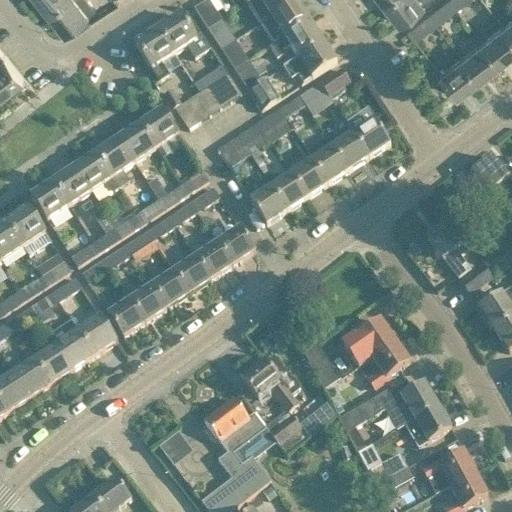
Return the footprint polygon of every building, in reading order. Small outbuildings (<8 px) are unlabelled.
[(38,0),(48,12),(63,0),(38,0)] [(63,0),(48,12),(64,32),(64,34),(88,14),(95,9),(88,0),(63,0)] [(262,27),(297,4),(294,0),(258,0),(248,7),(262,27)] [(398,22),(399,23),(425,4),(424,3),(427,0),(386,0),(384,2),(400,21),(398,22)] [(436,25),(457,9),(450,0),(429,16),(436,25)] [(457,9),(468,0),(449,0),(450,0),(457,9)] [(478,0),(473,0),(467,5),(477,18),(486,11),(478,0)] [(223,24),(209,2),(195,12),(209,33),(223,24)] [(275,48),(311,25),(297,4),(262,27),(275,47),(275,48)] [(415,41),(436,25),(429,16),(408,32),(415,41)] [(196,41),(192,35),(181,18),(158,33),(175,59),(189,50),(196,61),(205,55),(211,51),(202,37),(196,41)] [(511,18),(502,26),(511,37),(511,18)] [(236,44),(223,24),(209,33),(222,53),(236,44)] [(299,62),(324,46),(311,25),(275,48),(275,47),(270,50),(277,62),(285,57),(283,54),(290,49),(298,61),(299,62)] [(482,42),(499,64),(511,54),(511,37),(502,26),(482,42)] [(162,68),(175,59),(158,33),(136,48),(160,85),(169,79),(168,78),(162,68)] [(482,42),(461,57),(478,80),(499,64),(482,42)] [(236,74),(250,65),(236,44),(222,53),(236,74)] [(305,87),(312,82),(321,77),(338,66),(324,46),(299,62),(298,61),(283,71),(289,79),(297,74),(305,87)] [(0,93),(2,96),(24,79),(0,49),(0,93)] [(461,57),(456,62),(440,74),(458,96),(478,80),(461,57)] [(250,65),(236,74),(248,93),(249,95),(263,85),(262,84),(250,65)] [(351,87),(342,73),(325,84),(320,87),(326,96),(330,101),(334,98),(351,87)] [(229,79),(218,85),(232,106),(242,99),(229,79)] [(280,102),(266,81),(262,84),(263,85),(249,95),(248,93),(247,94),(260,115),(280,102)] [(221,113),(232,106),(218,85),(217,86),(208,92),(221,113)] [(300,100),(306,109),(326,96),(320,87),(300,100)] [(197,99),(211,120),(221,113),(208,92),(197,99)] [(165,102),(173,114),(181,109),(173,96),(165,102)] [(187,106),(200,127),(211,120),(197,99),(187,106)] [(306,109),(300,100),(280,113),(286,123),(306,109)] [(190,134),(200,127),(187,106),(176,113),(190,134)] [(367,112),(346,125),(348,128),(354,137),(370,162),(391,148),(375,123),(367,112)] [(162,115),(141,128),(157,153),(179,139),(163,113),(162,114),(162,115)] [(286,123),(280,113),(259,127),(265,136),(286,123)] [(238,140),(250,158),(271,144),(265,136),(259,127),(238,140)] [(135,167),(157,153),(141,128),(119,143),(135,167)] [(328,141),(334,150),(333,150),(350,175),(370,162),(354,137),(348,128),(328,141)] [(218,154),(220,157),(230,172),(246,161),(250,158),(238,140),(234,143),(218,154)] [(328,141),(307,155),(313,164),(329,189),(350,175),(333,150),(334,150),(328,141)] [(97,157),(120,191),(130,185),(124,175),(135,167),(119,143),(97,157)] [(120,191),(97,157),(76,171),(92,196),(104,188),(107,193),(114,195),(120,191)] [(484,227),(510,205),(511,203),(511,184),(505,175),(492,160),(472,177),(484,192),(485,193),(468,207),(481,222),(484,227)] [(313,164),(292,177),(308,203),(329,189),(313,164)] [(70,210),(92,196),(76,171),(54,185),(70,210)] [(195,195),(210,185),(203,175),(189,185),(195,195)] [(271,191),(288,216),(308,203),(292,177),(271,191)] [(148,187),(159,204),(166,214),(180,205),(173,195),(167,199),(157,182),(148,187)] [(48,225),(70,210),(54,185),(33,199),(32,199),(31,199),(42,216),(48,225)] [(267,229),(288,216),(271,191),(251,205),(267,229)] [(214,192),(197,203),(192,206),(198,216),(204,213),(220,202),(214,192)] [(151,224),(166,214),(159,204),(144,214),(151,224)] [(170,221),(176,230),(198,216),(192,206),(170,221)] [(30,261),(52,246),(46,237),(40,227),(29,211),(28,211),(29,212),(7,226),(24,252),(30,261)] [(108,252),(122,242),(114,229),(113,230),(109,223),(103,213),(95,218),(101,228),(108,238),(101,242),(108,252)] [(129,220),(114,229),(122,242),(137,233),(129,220)] [(176,230),(170,221),(148,235),(154,245),(155,244),(161,240),(176,230)] [(459,283),(472,273),(455,252),(466,244),(450,223),(427,241),(459,283)] [(0,262),(2,266),(24,252),(7,226),(0,230),(0,262)] [(224,243),(218,247),(234,270),(256,256),(240,232),(224,243)] [(137,265),(159,251),(155,244),(154,245),(148,235),(126,249),(132,259),(137,265)] [(511,269),(511,244),(507,248),(492,258),(504,275),(511,269)] [(196,261),(212,285),(234,270),(218,247),(196,261)] [(104,264),(111,273),(132,259),(126,249),(104,264)] [(87,252),(72,261),(78,271),(93,261),(87,252)] [(196,261),(175,275),(190,299),(212,285),(196,261)] [(111,273),(104,264),(82,278),(89,288),(111,273)] [(65,266),(43,281),(49,290),(72,276),(65,266)] [(471,299),(493,282),(484,269),(461,287),(471,299)] [(168,313),(190,299),(175,275),(153,290),(168,313)] [(43,281),(21,295),(27,304),(49,290),(43,281)] [(54,297),(60,307),(82,292),(76,282),(54,297)] [(495,333),(511,321),(511,289),(480,310),(495,333)] [(131,304),(146,328),(168,313),(153,290),(131,304)] [(0,309),(6,319),(27,304),(21,295),(0,308),(0,309)] [(47,301),(32,311),(38,321),(53,311),(47,301)] [(109,319),(114,325),(124,342),(146,328),(131,304),(109,319)] [(24,330),(38,321),(32,311),(17,321),(24,330)] [(118,348),(118,347),(101,321),(79,335),(95,361),(117,347),(118,348)] [(511,321),(495,333),(510,356),(511,354),(511,321)] [(95,361),(79,335),(72,324),(49,338),(57,350),(74,375),(95,361)] [(359,371),(371,362),(395,345),(380,324),(358,339),(358,338),(344,348),(359,371)] [(3,330),(0,332),(0,356),(0,357),(10,350),(5,342),(9,340),(3,330)] [(388,382),(410,366),(395,345),(371,362),(381,376),(369,385),(376,395),(390,385),(388,382)] [(52,390),(74,375),(57,350),(35,364),(52,390)] [(327,369),(315,350),(305,357),(313,370),(316,376),(327,369)] [(301,393),(275,359),(257,373),(253,368),(240,378),(259,402),(270,394),(288,418),(300,409),(292,400),(301,393)] [(30,404),(52,390),(35,364),(13,378),(30,404)] [(0,404),(9,418),(30,404),(13,378),(0,386),(0,404)] [(402,431),(405,429),(438,410),(424,386),(384,410),(393,425),(398,434),(402,431)] [(348,418),(339,423),(345,434),(346,437),(382,416),(373,402),(360,410),(348,418)] [(260,437),(266,432),(265,431),(254,417),(248,422),(248,421),(234,403),(205,426),(228,457),(219,464),(233,483),(202,506),(206,511),(237,511),(271,486),(252,461),(243,469),(234,457),(260,438),(260,437)] [(0,423),(9,418),(0,404),(0,423)] [(330,407),(300,429),(310,443),(338,421),(332,411),(330,407)] [(342,408),(335,412),(340,420),(346,415),(342,408)] [(419,453),(429,447),(435,443),(452,433),(438,410),(405,429),(419,453)] [(276,423),(265,431),(266,432),(288,460),(310,443),(300,429),(293,420),(281,430),(276,423)] [(166,449),(174,473),(199,466),(191,441),(166,449)] [(348,448),(340,450),(343,464),(352,461),(348,448)] [(367,452),(358,457),(367,475),(370,474),(378,487),(384,484),(407,470),(400,457),(382,467),(372,449),(367,452)] [(436,499),(451,491),(476,478),(464,455),(446,465),(440,467),(439,465),(423,474),(436,499)] [(407,470),(384,484),(385,486),(390,494),(413,481),(408,472),(407,470)] [(467,511),(471,510),(488,501),(476,478),(451,491),(459,506),(448,511),(467,511)] [(116,483),(93,500),(101,511),(121,511),(132,504),(116,483)] [(269,492),(264,496),(270,504),(275,500),(269,492)] [(101,511),(93,500),(77,511),(101,511)]
